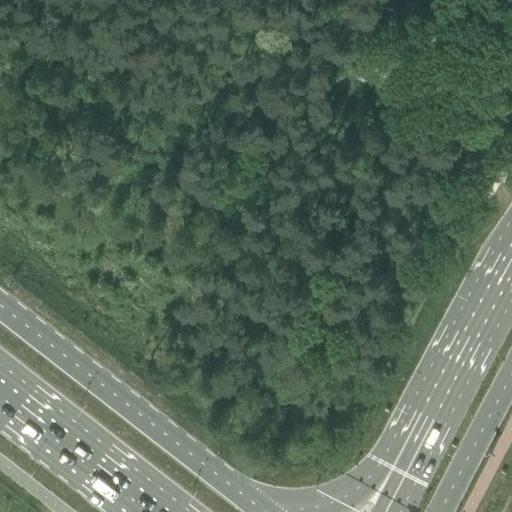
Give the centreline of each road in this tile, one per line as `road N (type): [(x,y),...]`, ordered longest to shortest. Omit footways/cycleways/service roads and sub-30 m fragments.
road 1 (primary): [(260,508),(0,303)]
road 2 (secondary): [(511,258),(398,470)]
road 3 (primary): [(0,394),(146,511)]
road 4 (secondary): [(439,511),(511,374)]
road 5 (primary): [(398,470),(328,504),(260,508)]
